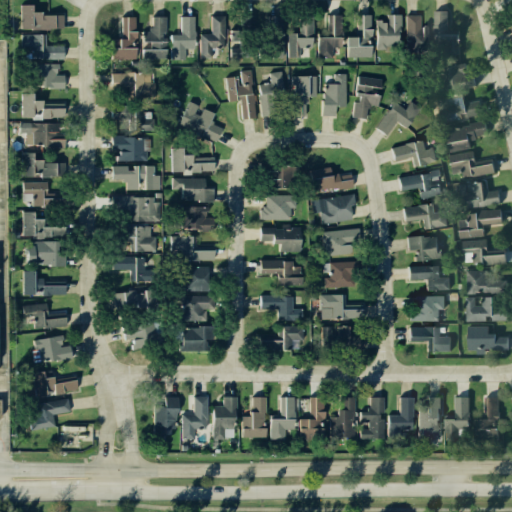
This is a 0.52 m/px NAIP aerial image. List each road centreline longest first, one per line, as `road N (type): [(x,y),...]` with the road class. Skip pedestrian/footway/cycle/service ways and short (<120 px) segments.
road 1 (secondary): [(511,468),(0,471)]
road 2 (residential): [(490,18),(482,0),(102,3),(98,13)]
road 3 (residential): [(110,371),(511,369)]
road 4 (secondary): [(134,494),(511,492)]
road 5 (residential): [(98,13),(96,309),(110,371)]
road 6 (residential): [(379,180),(362,142),(276,138),(250,149),(243,189)]
road 7 (residential): [(391,371),(379,180)]
road 8 (residential): [(243,189),(242,370)]
